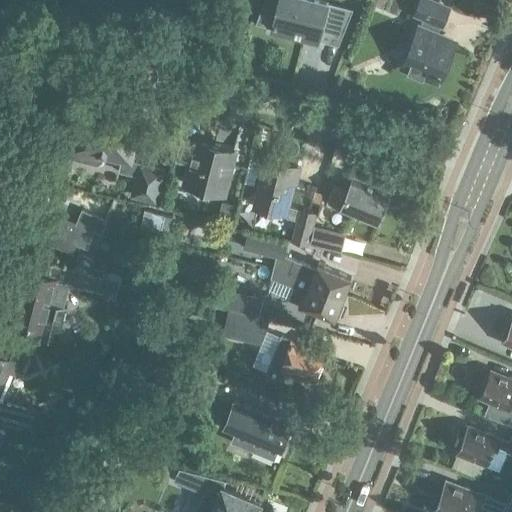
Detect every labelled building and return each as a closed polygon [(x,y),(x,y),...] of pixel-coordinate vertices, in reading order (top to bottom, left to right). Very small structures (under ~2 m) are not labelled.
[(263,0),(256,22),(271,26),(270,31),(317,43),(318,38),(338,43),(352,7),(327,2),(324,13),(289,5),(290,0),(263,0)] [(437,0),(418,0),(413,14),(423,18),(441,26),(443,27),(452,6),(437,0)] [(419,27),(406,58),(424,65),(421,72),(439,80),(455,41),(437,34),(441,26),(423,18),(419,27)] [(69,140),(66,152),(69,158),(82,161),(88,158),(89,155),(103,158),(120,163),(127,164),(124,172),(136,175),(131,195),(157,202),(165,168),(132,160),(140,126),(86,113),(80,138),(74,136),(69,140)] [(223,192),(234,150),(195,140),(185,183),(223,192)] [(274,213),(275,209),(285,212),(297,165),(266,158),(254,204),(262,206),(261,210),(274,213)] [(353,175),(347,190),(335,185),(327,203),(376,223),(390,190),(353,175)] [(288,205),(286,214),(288,217),(297,219),(291,239),(309,244),(309,243),(314,224),(317,211),(300,206),(300,208),(290,206),(288,205)] [(82,208),(75,224),(32,206),(22,229),(71,250),(74,242),(87,248),(95,230),(101,232),(107,218),(82,208)] [(159,235),(164,214),(144,210),(140,231),(159,235)] [(346,232),(314,224),(309,243),(342,251),(346,232)] [(288,240),(248,231),(244,247),(277,255),(274,266),(278,267),(293,273),(293,272),(344,293),(351,276),(318,262),(316,267),(284,254),(288,240)] [(93,258),(79,252),(74,263),(88,269),(93,258)] [(11,292),(8,304),(13,305),(9,320),(38,328),(36,336),(58,341),(67,307),(64,306),(70,283),(103,292),(116,295),(120,280),(52,263),(52,264),(50,270),(48,277),(17,269),(14,282),(18,284),(16,293),(11,292)] [(278,267),(274,266),(274,267),(278,268),(274,278),(294,286),(289,298),(301,303),(335,316),(336,314),(339,316),(344,304),(340,302),(344,293),(293,272),(293,273),(278,267)] [(217,303),(230,306),(256,313),(260,297),(221,287),(217,303)] [(165,291),(161,307),(177,311),(181,296),(165,291)] [(268,316),(256,313),(230,306),(223,332),(261,342),(268,316)] [(506,326),(503,334),(505,337),(503,340),(511,343),(511,323),(510,323),(509,326),(506,326)] [(271,361),(268,370),(292,380),(295,371),(313,378),(324,352),(325,347),(306,340),(304,344),(282,335),(271,361)] [(0,380),(4,371),(10,373),(14,363),(22,366),(24,367),(29,356),(0,344),(0,380)] [(148,349),(146,356),(166,361),(168,353),(148,349)] [(179,394),(186,369),(161,363),(155,387),(179,394)] [(186,369),(186,370),(180,392),(179,394),(211,402),(217,377),(186,369)] [(491,370),(481,395),(490,399),(484,413),(511,424),(511,422),(511,405),(511,403),(511,375),(507,373),(506,376),(491,370)] [(236,399),(225,427),(235,431),(256,440),(252,450),(254,450),(273,458),(274,458),(278,449),(280,450),(280,448),(286,446),(288,439),(286,435),(291,422),(236,399)] [(0,420),(23,426),(23,425),(28,407),(0,400),(0,420)] [(511,431),(509,439),(499,435),(499,434),(485,428),(484,431),(468,425),(458,451),(488,463),(495,445),(511,452),(511,431)] [(250,462),(247,469),(266,477),(269,469),(250,462)] [(461,487),(446,481),(435,509),(443,511),(477,511),(479,509),(486,508),(496,511),(501,511),(504,507),(511,510),(511,492),(510,492),(506,502),(462,484),(461,487)] [(213,482),(208,495),(200,511),(255,511),(260,501),(213,482)] [(39,492),(25,486),(20,497),(21,498),(33,503),(34,503),(39,492)]
